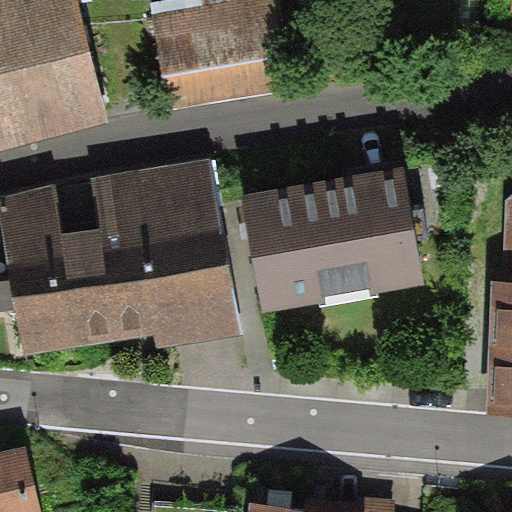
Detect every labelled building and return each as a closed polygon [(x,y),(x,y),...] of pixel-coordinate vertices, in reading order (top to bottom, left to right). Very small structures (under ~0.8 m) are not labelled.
[(0,0),(0,151),(107,131),(77,0),(0,0)] [(281,0),(171,0),(152,3),(170,113),(296,92),(281,0)] [(57,189),(0,199),(0,236),(22,358),(156,333),(159,350),(242,335),(210,160),(93,181),(103,233),(66,240),(57,189)] [(404,172),(241,202),(263,317),(425,287),(404,172)] [(511,196),(506,202),(502,285),(492,285),(487,419),(511,418),(511,196)] [(0,511),(40,511),(25,450),(0,456),(0,511)] [(310,511),(307,511),(252,507),(251,511),(395,511),(397,502),(312,494),(310,511)]
